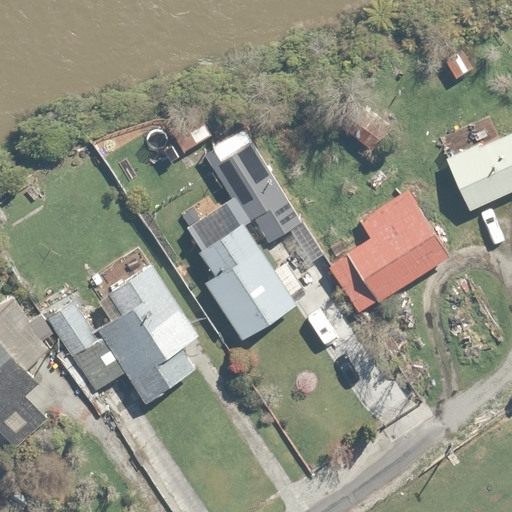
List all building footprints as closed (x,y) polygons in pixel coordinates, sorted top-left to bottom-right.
[(247,131),(211,155),(264,234),(279,223),(286,235),(307,220),(247,131)] [(511,132),(452,158),(475,209),(511,194),(511,132)] [(335,261),(368,311),(454,254),(413,191),(368,220),(377,233),(335,261)] [(248,222),(205,252),(220,273),(211,280),(251,337),(303,300),(248,222)] [(205,336),(158,267),(102,305),(111,319),(97,329),(77,299),(54,314),(105,389),(131,371),(153,402),(204,368),(189,347),(205,336)] [(43,354),(56,344),(20,299),(0,315),(0,427),(5,424),(21,444),(55,417),(34,390),(57,371),(43,354)]
